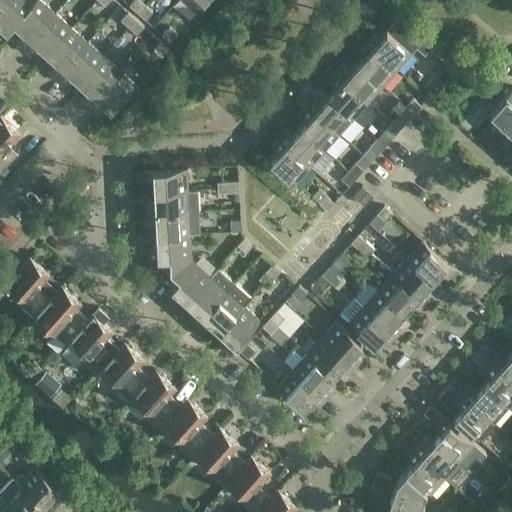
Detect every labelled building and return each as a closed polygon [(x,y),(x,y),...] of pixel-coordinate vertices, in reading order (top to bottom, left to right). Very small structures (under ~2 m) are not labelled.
[(25,0),(7,0),(0,8),(0,26),(7,33),(36,0),(35,0),(31,5),(25,0)] [(41,0),(36,0),(7,33),(14,25),(23,33),(16,41),(23,47),(55,12),(41,0)] [(138,12),(145,3),(141,0),(132,0),(129,4),(138,12)] [(184,0),(197,11),(207,0),(184,0)] [(138,12),(145,18),(152,10),(145,3),(138,12)] [(129,27),(136,18),(128,11),(120,19),(129,27)] [(55,12),(23,47),(30,53),(37,46),(46,54),(71,26),(55,12)] [(399,15),(387,29),(379,38),(371,31),(364,39),(397,68),(417,46),(425,53),(432,45),(399,15)] [(136,33),(144,25),(136,18),(129,27),(136,33)] [(162,33),(170,40),(177,32),(169,25),(162,33)] [(71,26),(46,54),(55,62),(48,70),(55,76),(87,41),(71,26)] [(397,68),(364,39),(358,46),(366,53),(358,62),(383,84),(397,68)] [(161,55),(169,47),(161,40),(153,48),(161,55)] [(87,41),(55,76),(62,83),(69,75),(78,83),(103,55),(87,41)] [(103,55),(78,83),(87,91),(80,99),(88,105),(119,70),(103,55)] [(383,84),(358,62),(350,71),(342,64),(335,71),(368,100),(383,84)] [(119,70),(88,105),(95,111),(102,104),(111,112),(136,85),(119,70)] [(368,100),(335,71),(329,78),(337,85),(329,94),(354,117),(368,100)] [(443,79),(435,72),(428,80),(436,87),(443,79)] [(511,86),(490,111),(500,120),(493,127),(500,134),(511,120),(511,86)] [(354,117),(329,94),(321,103),(313,96),(306,103),(339,133),(354,117)] [(414,112),(421,104),(413,97),(405,105),(414,112)] [(339,133),(306,103),(300,110),(308,117),(300,126),(325,149),(339,133)] [(414,112),(405,105),(398,113),(407,120),(414,112)] [(0,115),(0,114),(0,172),(18,152),(9,144),(20,132),(0,115)] [(511,120),(500,134),(507,140),(511,134),(511,120)] [(325,149),(300,126),(292,135),(284,128),(278,136),(310,165),(325,149)] [(385,144),(392,136),(384,129),(377,137),(385,144)] [(310,165),(278,136),(271,143),(279,150),(270,159),(295,182),(310,165)] [(385,144),(377,137),(370,145),(378,152),(385,144)] [(356,177),(363,168),(355,161),(348,169),(356,177)] [(142,168),(143,179),(154,179),(154,190),(188,188),(186,166),(142,168)] [(356,177),(348,169),(341,177),(349,184),(356,177)] [(228,180),(217,181),(218,192),(229,191),(228,180)] [(228,180),(229,191),(239,191),(239,180),(228,180)] [(364,204),(373,194),(362,184),(353,194),(364,204)] [(188,188),(154,190),(155,202),(144,203),(145,212),(189,210),(188,188)] [(327,209),(334,201),(326,194),(319,202),(327,209)] [(384,204),(377,212),(385,219),(392,211),(384,204)] [(189,210),(145,212),(145,222),(156,221),(156,234),(190,232),(189,210)] [(242,229),(241,218),(230,219),(231,230),(242,229)] [(190,232),(156,234),(157,245),(146,246),(147,257),(163,256),(169,268),(191,257),(190,232)] [(358,233),(351,241),(359,249),(366,240),(358,233)] [(245,251),(253,243),(245,236),(237,244),(245,251)] [(422,239),(407,256),(433,278),(440,270),(448,277),(455,269),(422,239)] [(366,240),(359,249),(367,255),(374,247),(366,240)] [(49,274),(30,256),(7,281),(26,298),(21,303),(34,316),(62,285),(61,285),(55,291),(43,280),(49,274)] [(407,256),(393,272),(426,301),(432,294),(424,287),(433,278),(407,256)] [(191,257),(169,268),(175,282),(164,294),(173,301),(179,293),(188,301),(211,275),(191,257)] [(281,269),(273,261),(266,270),(274,277),(281,269)] [(329,265),(322,273),(330,281),(337,273),(329,265)] [(148,278),(160,272),(158,267),(148,267),(148,278)] [(197,323),(235,281),(219,267),(211,275),(188,301),(197,309),(190,316),(197,323)] [(274,277),(266,270),(259,278),(267,285),(274,277)] [(156,285),(163,278),(160,272),(148,278),(156,285)] [(393,272),(378,288),(403,311),(411,302),(419,309),(426,301),(393,272)] [(337,273),(330,281),(338,287),(345,279),(337,273)] [(220,329),(243,304),(251,296),(235,281),(197,323),(205,329),(211,321),(220,329)] [(299,299),(307,291),(299,284),(291,292),(299,299)] [(81,302),(62,285),(34,316),(66,344),(71,339),(94,314),(92,312),(87,319),(75,308),(81,302)] [(378,288),(364,304),(397,334),(403,326),(396,319),(403,311),(378,288)] [(243,304),(220,329),(229,337),(222,345),(230,352),(260,319),(243,304)] [(364,304),(349,321),(374,343),(383,334),(390,341),(397,334),(364,304)] [(269,317),(277,324),(285,316),(277,309),(269,317)] [(112,330),(94,314),(71,339),(89,355),(84,360),(98,372),(125,342),(124,341),(119,347),(107,337),(112,330)] [(269,317),(264,323),(272,330),(277,324),(269,317)] [(511,321),(507,318),(501,325),(511,334),(511,350),(511,351),(511,350),(511,321)] [(337,319),(322,335),(355,365),(362,358),(354,351),(362,341),(337,319)] [(322,335),(307,352),(333,374),(341,365),(349,372),(355,365),(322,335)] [(144,359),(125,342),(98,372),(98,373),(103,367),(120,383),(116,388),(130,401),(134,396),(157,370),(156,370),(150,376),(138,365),(144,359)] [(240,350),(248,357),(255,349),(247,342),(240,350)] [(511,350),(511,351),(504,360),(485,343),(479,350),(511,379),(511,350)] [(511,401),(511,379),(479,350),(473,358),(491,374),(483,383),(508,405),(511,401)] [(307,352),(293,368),(326,397),(332,390),(325,383),(333,374),(307,352)] [(293,368),(278,384),(303,407),(312,398),(320,405),(326,397),(293,368)] [(176,387),(157,370),(134,396),(152,412),(147,417),(161,429),(166,424),(188,399),(188,398),(182,405),(170,394),(176,387)] [(508,405),(483,383),(475,391),(456,375),(450,382),(494,422),(508,405)] [(494,422),(450,382),(443,389),(462,406),(454,416),(479,438),(494,422)] [(207,415),(188,399),(166,424),(184,440),(179,445),(192,458),(220,427),(219,426),(214,432),(201,421),(207,415)] [(430,404),(424,411),(442,428),(434,437),(459,460),(474,443),(430,404)] [(239,444),(220,427),(192,458),(193,458),(198,452),(216,469),(211,474),(224,486),(246,461),(234,451),(239,444)] [(459,460),(434,437),(427,446),(408,429),(401,436),(445,476),(459,460)] [(445,476),(401,436),(395,444),(414,460),(406,469),(431,492),(445,476)] [(271,473),(251,455),(246,461),(224,486),(225,487),(230,481),(247,497),(242,502),(249,508),(245,511),(257,511),(278,489),(277,489),(271,495),(260,485),(271,473)] [(21,472),(15,478),(44,504),(53,495),(57,499),(64,491),(34,465),(25,476),(21,472)] [(390,511),(423,511),(424,509),(430,493),(431,492),(406,469),(397,479),(390,499),(390,511)] [(499,491),(510,479),(499,470),(489,481),(499,491)] [(386,490),(391,477),(377,471),(372,485),(386,490)] [(37,511),(44,504),(15,478),(9,485),(13,489),(5,498),(20,511),(37,511)] [(292,511),(298,507),(278,489),(257,511),(292,511)] [(0,511),(20,511),(5,498),(0,503),(0,511)]
